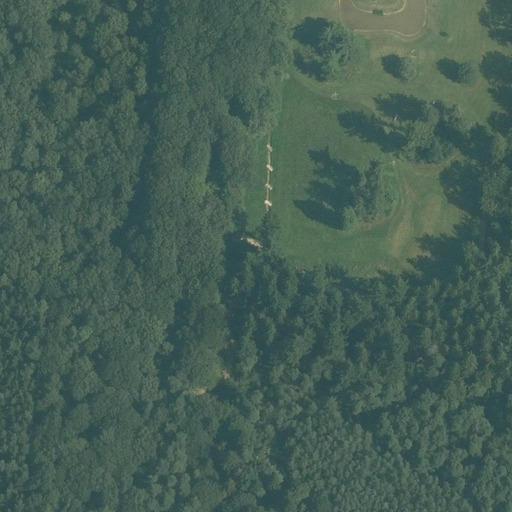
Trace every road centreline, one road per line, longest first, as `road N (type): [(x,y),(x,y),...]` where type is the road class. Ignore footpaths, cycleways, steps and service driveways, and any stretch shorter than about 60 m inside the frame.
road 1 (unclassified): [(124,511),(174,0)]
road 2 (track): [(23,294),(91,334),(163,359),(200,394)]
road 3 (track): [(151,249),(23,294),(0,282)]
